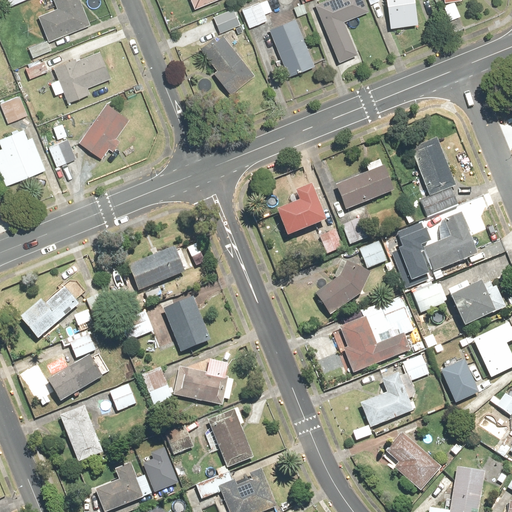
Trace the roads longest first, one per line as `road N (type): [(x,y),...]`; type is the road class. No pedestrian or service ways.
road 1 (residential): [(200,171),(337,481),(359,511)]
road 2 (tertiary): [(200,171),(469,64)]
road 3 (tertiary): [(0,255),(200,171)]
road 4 (residential): [(133,0),(200,171)]
road 5 (residential): [(511,177),(469,64)]
